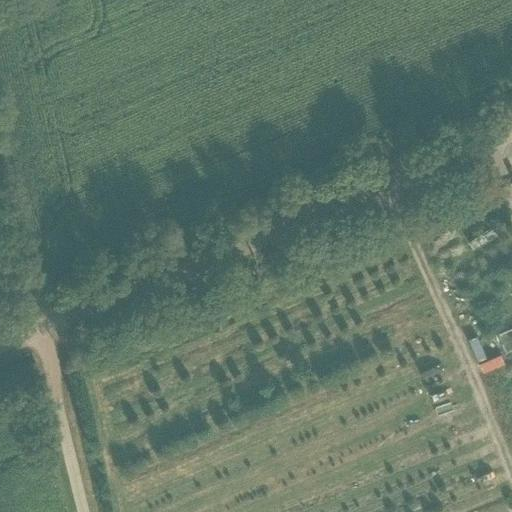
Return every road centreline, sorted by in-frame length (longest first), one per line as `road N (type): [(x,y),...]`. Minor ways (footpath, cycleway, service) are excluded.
road 1 (unclassified): [(511,127),(36,316)]
road 2 (unclassified): [(36,316),(85,511)]
